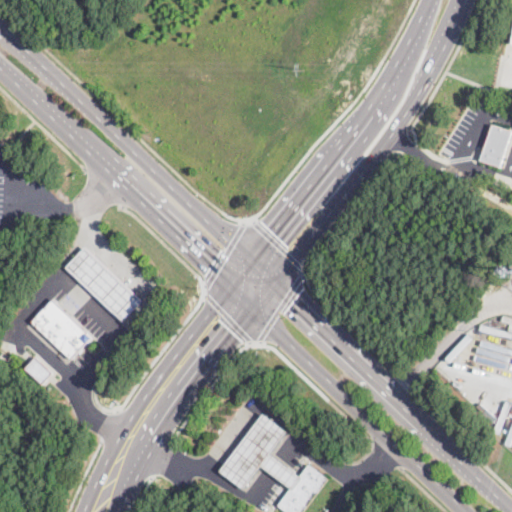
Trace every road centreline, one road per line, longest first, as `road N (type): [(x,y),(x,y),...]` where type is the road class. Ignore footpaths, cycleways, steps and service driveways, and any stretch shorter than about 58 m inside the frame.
road 1 (primary): [(511,510),(294,295),(0,28)]
road 2 (primary): [(0,69),(466,511)]
road 3 (primary): [(191,358),(256,312),(362,172),(407,108),(460,0)]
road 4 (primary): [(426,0),(351,129),(248,255),(191,358)]
road 5 (primary): [(99,511),(136,436),(191,358)]
